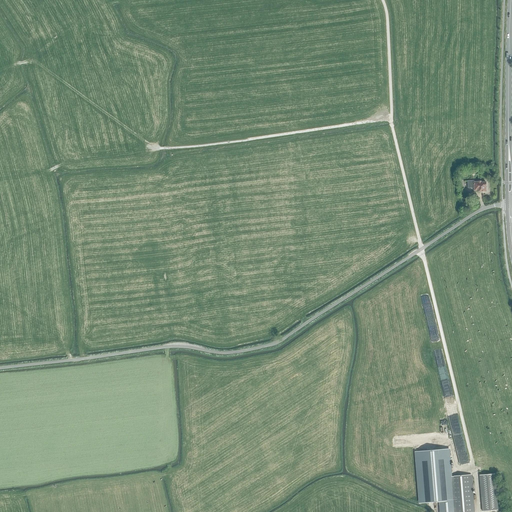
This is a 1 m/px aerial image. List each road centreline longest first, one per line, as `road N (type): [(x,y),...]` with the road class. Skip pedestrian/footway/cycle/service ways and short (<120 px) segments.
road 1 (unclassified): [(0,368),(163,347),(266,346),(471,215),(510,204)]
road 2 (primary): [(510,204),(510,0)]
